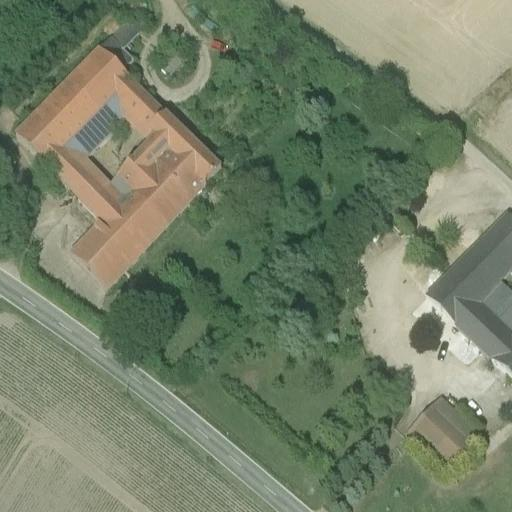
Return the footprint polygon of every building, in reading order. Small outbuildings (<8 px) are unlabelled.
[(132,21),(109,45),(122,58),(145,34),(132,21)] [(96,55),(15,139),(76,203),(95,185),(81,171),(64,155),(114,103),(131,119),(147,135),(161,120),(117,79),(130,65),(122,58),(109,45),(98,56),(96,55)] [(170,53),(153,71),(166,82),(183,64),(170,53)] [(114,103),(64,155),(81,171),(131,119),(114,103)] [(218,174),(161,120),(147,135),(154,141),(144,152),(194,200),(218,174)] [(144,152),(105,195),(95,185),(76,203),(101,228),(70,258),(105,295),(194,200),(144,152)] [(511,224),(506,219),(426,303),(491,365),(511,344),(509,341),(488,320),(476,309),(509,275),(511,271),(511,224)] [(511,277),(509,275),(476,309),(488,320),(511,295),(511,277)] [(511,343),(511,344),(491,365),(511,385),(511,343)] [(444,407),(409,445),(446,480),(482,443),(444,407)]
